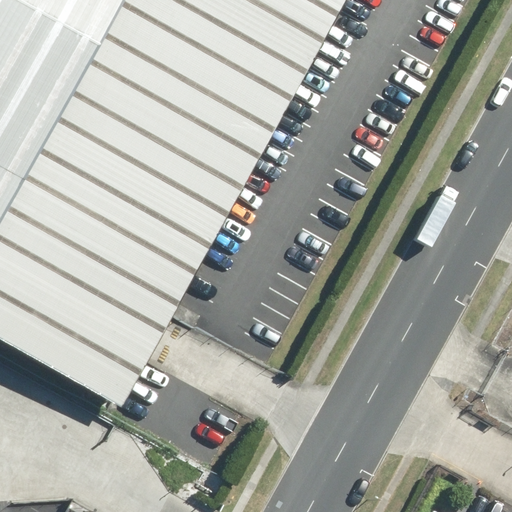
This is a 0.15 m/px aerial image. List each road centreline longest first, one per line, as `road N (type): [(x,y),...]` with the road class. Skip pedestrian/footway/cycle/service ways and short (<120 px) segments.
road 1 (unknown): [(191,0),(84,207),(83,264),(111,309),(355,430)]
road 2 (tertiary): [(310,511),(511,147)]
road 3 (unknown): [(375,0),(235,259)]
